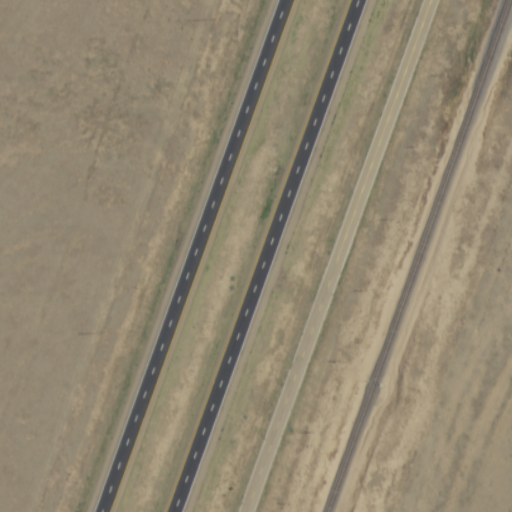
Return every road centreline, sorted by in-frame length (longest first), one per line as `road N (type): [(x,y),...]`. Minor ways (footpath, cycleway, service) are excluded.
road 1 (motorway): [(178,511),(361,0)]
road 2 (motorway): [(284,0),(107,511)]
road 3 (tertiary): [(239,511),(407,0)]
